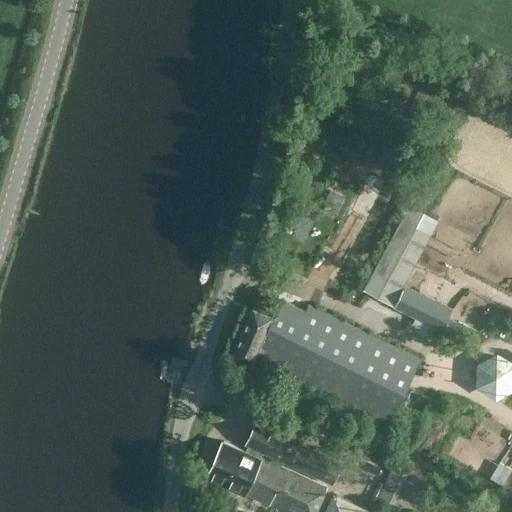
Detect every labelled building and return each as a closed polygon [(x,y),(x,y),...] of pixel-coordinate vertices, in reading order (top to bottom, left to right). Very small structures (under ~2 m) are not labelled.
[(407,203),(399,218),(361,289),(394,306),(393,307),(442,331),(448,320),(452,308),(406,286),(440,221),(407,203)] [(294,209),(286,231),(305,238),(313,216),(294,209)] [(305,310),(284,300),(276,317),(252,308),(231,356),(251,364),(253,360),(388,426),(421,357),(308,303),(305,310)] [(511,359),(499,353),(479,365),(477,390),(501,401),(511,390),(511,359)] [(248,445),(247,446),(332,484),(342,462),(256,423),(246,444),(248,445)] [(262,457),(246,450),(245,451),(222,441),(205,478),(245,495),(245,494),(285,511),(315,511),(327,486),(262,457)] [(395,460),(379,492),(395,501),(411,468),(395,460)] [(334,492),(325,511),(371,511),(372,511),(334,492)]
